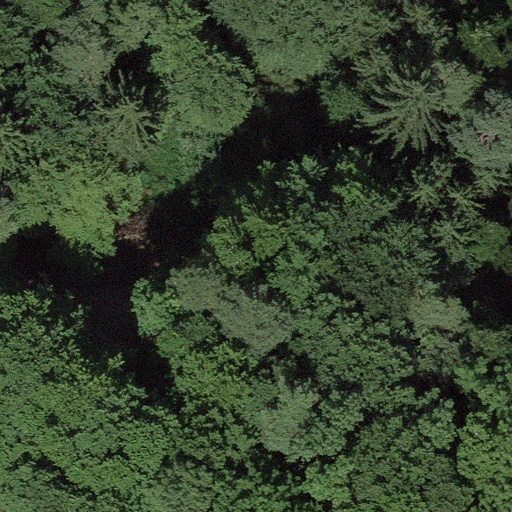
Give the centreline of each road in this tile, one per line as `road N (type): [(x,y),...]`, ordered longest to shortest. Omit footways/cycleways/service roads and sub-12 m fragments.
road 1 (track): [(155,346),(251,234),(511,84)]
road 2 (track): [(352,511),(155,346)]
road 3 (track): [(155,346),(0,153)]
